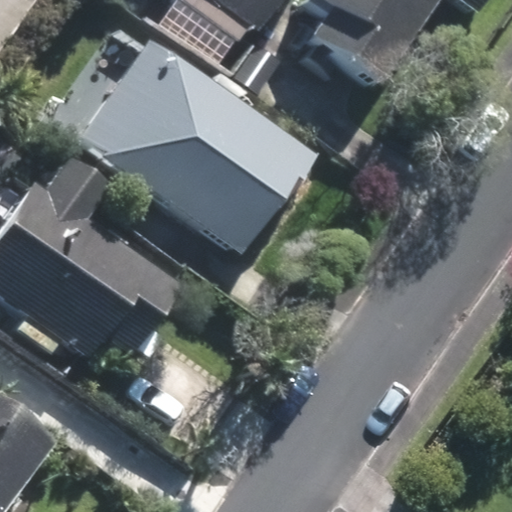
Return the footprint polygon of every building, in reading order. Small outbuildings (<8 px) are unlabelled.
[(101,0),(137,23),(150,0),(101,0)] [(176,0),(241,44),(271,0),(176,0)] [(466,0),(479,9),(485,0),(324,0),(330,3),(310,31),(383,81),(437,0),(466,0)] [(303,160),(134,46),(68,143),(90,157),(88,162),(230,257),(279,184),(285,187),(303,160)] [(74,225),(97,191),(56,164),(34,196),(22,189),(0,219),(0,309),(15,320),(6,335),(40,358),(49,344),(76,363),(91,342),(118,360),(168,289),(74,225)] [(0,506),(42,446),(0,415),(0,506)]
